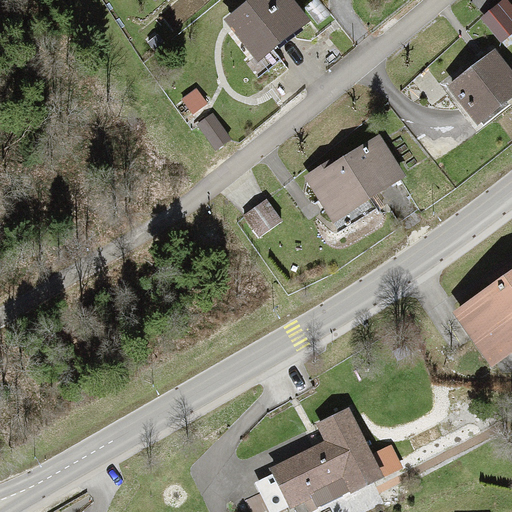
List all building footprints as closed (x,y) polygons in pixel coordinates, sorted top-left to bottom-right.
[(282,0),(253,0),(226,21),(257,61),(302,27),(282,0)] [(511,23),(498,7),(482,20),(499,40),(511,28),(511,23)] [(511,77),(494,52),(447,84),(472,121),(511,94),(511,77)] [(379,136),(304,180),(327,219),(402,175),(379,136)] [(511,270),(451,311),(487,364),(511,346),(511,270)] [(324,440),(269,467),(286,501),(338,476),(346,491),(380,475),(348,409),(316,425),(324,440)]
